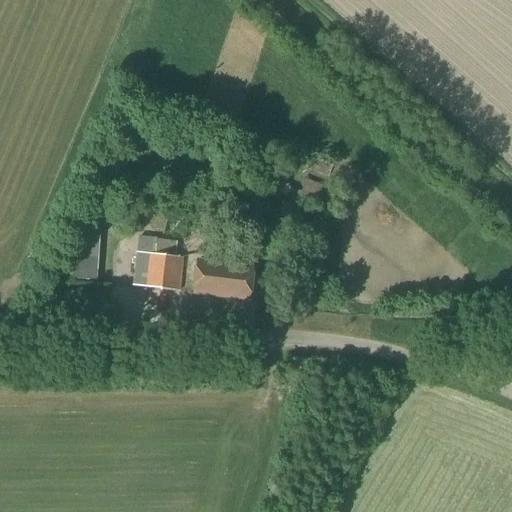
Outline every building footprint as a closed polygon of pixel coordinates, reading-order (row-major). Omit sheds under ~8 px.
[(163,145),(167,135),(155,131),(152,142),(163,145)] [(146,148),(136,140),(130,148),(140,156),(146,148)] [(143,198),(154,198),(152,171),(142,172),(143,198)] [(331,209),(332,191),(302,179),(301,191),(292,191),(291,199),(300,200),(300,205),(331,209)] [(178,237),(168,236),(169,234),(157,233),(157,236),(137,235),(135,253),(132,287),(146,288),(179,291),(184,258),(185,241),(178,241),(178,237)] [(311,244),(310,260),(327,262),(328,246),(311,244)] [(96,280),(99,250),(76,248),(74,269),(73,279),(96,280)] [(249,298),(252,268),(197,263),(195,293),(249,298)]
